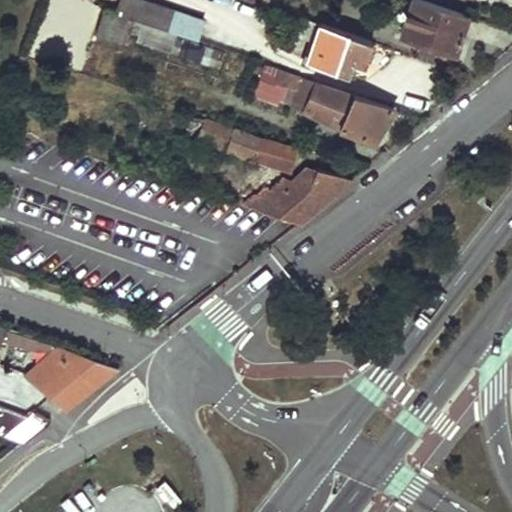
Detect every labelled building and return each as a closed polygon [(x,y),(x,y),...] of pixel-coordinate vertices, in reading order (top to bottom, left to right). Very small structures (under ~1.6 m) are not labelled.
[(174,33),(197,41),(203,20),(147,0),(119,0),(115,13),(134,18),(174,33)] [(411,0),(399,35),(453,54),(466,15),(419,0),(411,0)] [(115,13),(104,9),(96,33),(125,42),(129,33),(134,18),(115,13)] [(134,18),(129,33),(137,36),(134,42),(168,53),(173,36),(174,33),(134,18)] [(371,42),(298,18),(292,36),(311,43),(305,61),(347,75),(352,63),(363,66),(371,42)] [(215,68),(221,52),(173,36),(168,53),(215,68)] [(269,94),(277,97),(282,84),(276,82),(280,70),(263,64),(252,95),(266,100),(269,94)] [(391,108),(280,70),(276,82),(282,84),(294,89),(289,103),(371,141),(381,125),(377,120),(391,108)] [(198,139),(205,120),(191,116),(185,134),(198,139)] [(258,138),(205,120),(198,139),(253,158),(258,138)] [(290,170),(297,149),(258,138),(253,158),(268,163),(270,162),(272,164),(290,170)] [(270,191),(285,178),(272,164),(270,162),(268,163),(256,174),(259,178),(270,191)] [(270,191),(259,178),(234,203),(296,224),(350,180),(315,168),(307,188),(291,182),(289,184),(285,178),(270,191)] [(63,331),(25,371),(69,414),(108,374),(63,331)]
